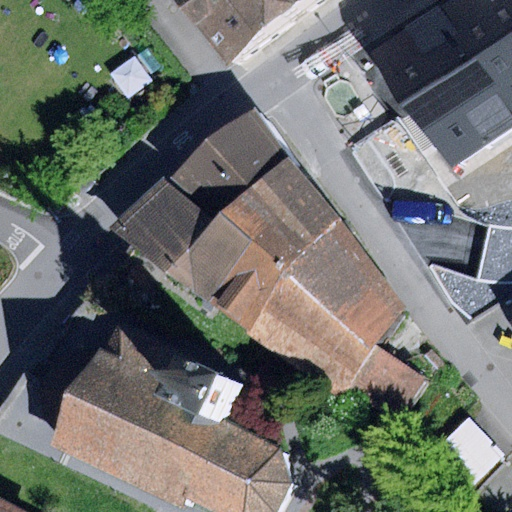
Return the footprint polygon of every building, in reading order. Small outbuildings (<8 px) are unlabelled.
[(182,0),(229,61),(308,0),(182,0)] [(511,0),(449,0),(373,53),(453,170),(511,129),(511,0)] [(249,112),(175,177),(223,216),(289,160),(249,112)] [(341,221),(289,160),(223,216),(253,242),(212,304),(250,332),(341,221)] [(213,224),(165,181),(109,230),(212,304),(253,242),(223,216),(213,224)] [(408,308),(341,221),(250,332),(341,400),(351,390),(380,348),(408,308)] [(184,355),(117,327),(84,349),(54,361),(40,387),(43,418),(58,430),(51,447),(183,510),(190,499),(215,511),(279,511),(294,484),(283,450),(205,418),(165,400),(184,355)] [(432,383),(380,348),(351,390),(403,425),(432,383)] [(225,373),(184,355),(165,400),(205,418),(225,373)] [(468,419),(434,453),(470,490),(505,457),(468,419)] [(31,511),(0,497),(0,511),(31,511)]
